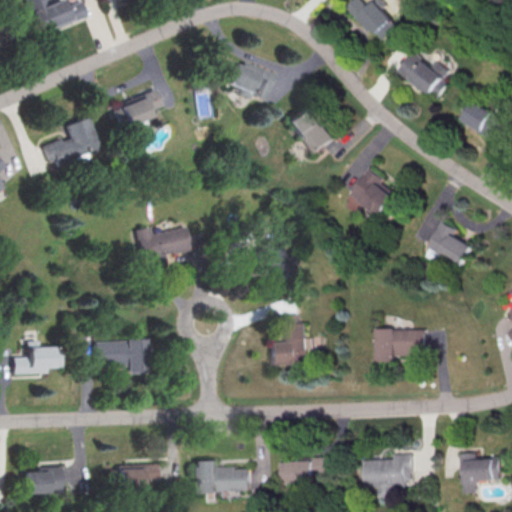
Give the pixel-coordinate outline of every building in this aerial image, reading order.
[(19,0),(36,35),(84,12),(78,0),(70,0),(63,3),(61,0),(48,0),(42,3),(40,0),(19,0)] [(351,0),(367,0),(374,7),(381,1),(402,25),(386,39),(351,0)] [(0,22),(0,47),(12,41),(2,21),(0,22)] [(416,49),(452,78),(436,97),(426,88),(421,94),(396,74),(416,49)] [(217,79),(264,98),(274,72),(242,59),(239,65),(225,60),(217,79)] [(104,107),(149,85),(158,103),(147,109),(148,112),(114,128),(104,107)] [(460,117),(492,138),(507,117),(474,95),(460,117)] [(287,120),(306,105),(323,127),(326,125),(336,137),(314,154),(287,120)] [(43,144),(58,138),(59,141),(67,138),(62,126),(85,116),(98,148),(87,153),(91,162),(77,168),(73,159),(57,166),(54,158),(49,160),(43,144)] [(0,185),(6,180),(0,174),(0,172),(9,164),(0,154),(0,185)] [(346,191),(375,213),(390,194),(374,180),(378,175),(366,166),(346,191)] [(424,245),(461,266),(473,246),(450,233),(454,226),(440,219),(424,245)] [(140,270),(163,264),(160,253),(186,246),(180,224),(146,232),(144,225),(129,228),(140,270)] [(244,264),(265,276),(268,271),(281,278),(291,260),(258,240),(244,264)] [(271,339),(286,338),(285,313),(302,312),(302,320),(309,320),(311,361),(272,363),(271,339)] [(375,328),(431,326),(432,352),(399,353),(400,359),(376,360),(375,328)] [(95,339),(149,337),(150,370),(127,370),(127,364),(95,365),(95,339)] [(12,350),(29,350),(29,344),(65,344),(65,365),(42,365),(42,374),(12,373),(12,350)] [(461,451),(480,451),(480,457),(504,456),(504,479),(479,479),(479,492),(462,492),(462,476),(468,476),(468,470),(461,470),(461,451)] [(363,457),(394,457),(394,453),(416,452),(417,477),(407,477),(407,486),(397,487),(397,497),(379,497),(379,486),(364,486),(363,457)] [(197,458),(217,457),(217,464),(236,463),(236,467),(250,467),(250,488),(217,488),(217,492),(197,492),(197,476),(194,476),(194,464),(197,464),(197,458)] [(282,458),(330,459),(330,477),(317,477),(317,483),(282,482),(282,458)] [(109,463),(157,464),(156,480),(140,480),(139,490),(109,489),(109,463)] [(27,469),(50,469),(50,464),(65,464),(65,487),(51,488),(51,492),(28,493),(27,469)]
